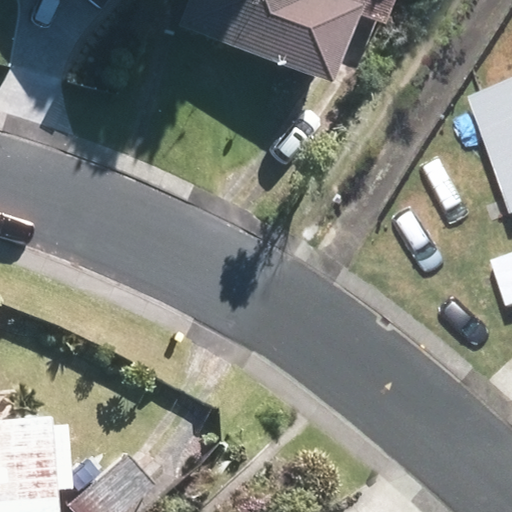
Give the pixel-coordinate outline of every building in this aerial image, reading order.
[(187,0),(179,22),(315,73),(340,8),(318,0),(187,0)] [(337,0),(336,5),(352,11),(378,22),(387,0),(337,0)] [(511,141),(501,145),(511,174),(511,141)] [(38,511),(32,425),(0,427),(0,511),(38,511)] [(108,511),(141,481),(120,458),(71,504),(77,511),(108,511)]
